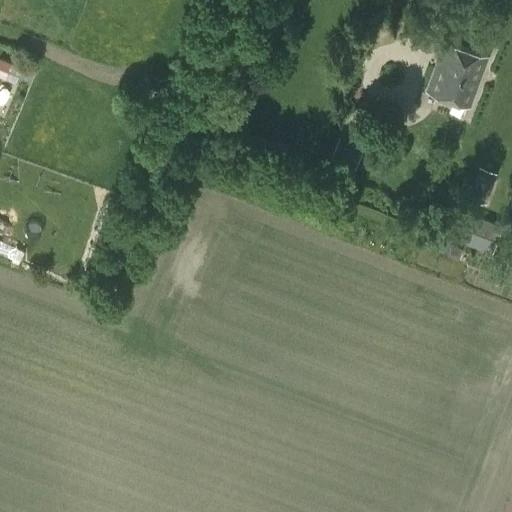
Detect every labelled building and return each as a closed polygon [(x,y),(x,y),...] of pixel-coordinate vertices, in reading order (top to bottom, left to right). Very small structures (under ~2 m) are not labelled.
[(427,88),(469,103),(486,56),(445,41),(427,88)] [(21,66),(0,57),(0,74),(15,81),(21,66)] [(354,171),(363,145),(339,136),(329,162),(354,171)] [(460,191),(484,200),(492,177),(478,172),(473,186),(463,182),(460,191)] [(453,235),(490,248),(499,226),(461,212),(453,235)] [(451,243),(446,255),(458,259),(462,248),(451,243)]
